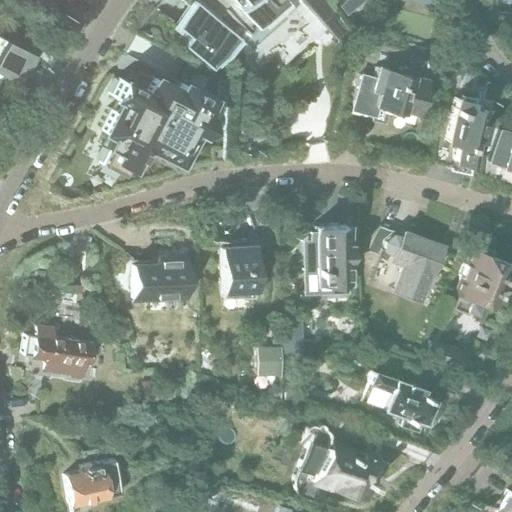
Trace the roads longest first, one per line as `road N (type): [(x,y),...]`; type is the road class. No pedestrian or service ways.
road 1 (residential): [(0,230),(261,176),(381,177),(511,214)]
road 2 (residential): [(0,211),(127,0)]
road 3 (residential): [(409,511),(511,372)]
